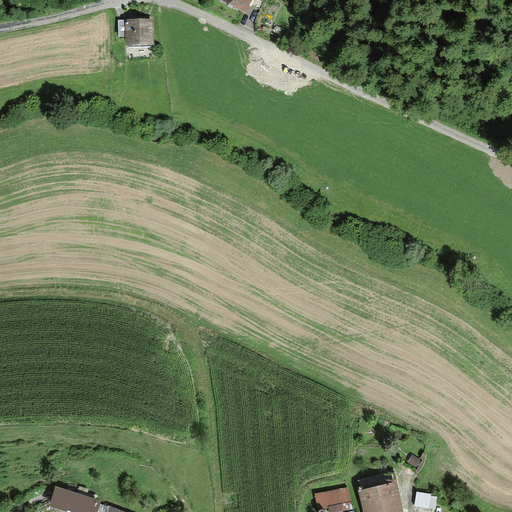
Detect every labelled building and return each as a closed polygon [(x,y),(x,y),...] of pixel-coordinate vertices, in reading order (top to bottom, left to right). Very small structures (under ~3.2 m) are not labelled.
[(217,0),(216,1),(246,15),(252,0),(217,0)] [(150,24),(128,24),(128,49),(150,49),(150,24)] [(407,463),(415,468),(418,463),(410,458),(407,463)] [(399,511),(393,485),(361,493),(365,511),(399,511)] [(345,486),(314,492),(318,511),(322,511),(349,507),(345,486)] [(71,511),(116,511),(54,492),(50,505),(71,511)] [(435,499),(419,496),(416,507),(432,510),(435,499)]
